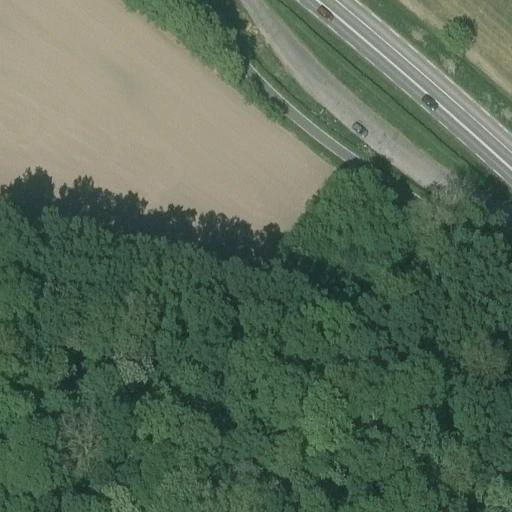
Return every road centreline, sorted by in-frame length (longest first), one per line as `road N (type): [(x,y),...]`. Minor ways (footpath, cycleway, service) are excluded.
road 1 (track): [(511,397),(0,275)]
road 2 (primary): [(511,172),(314,0)]
